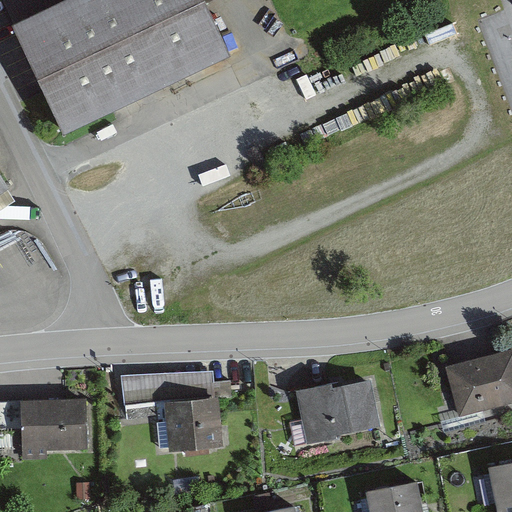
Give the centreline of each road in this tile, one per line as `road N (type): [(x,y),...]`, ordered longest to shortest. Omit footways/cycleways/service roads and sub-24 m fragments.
road 1 (residential): [(511,296),(333,333),(98,343)]
road 2 (residential): [(98,343),(87,275),(0,100)]
